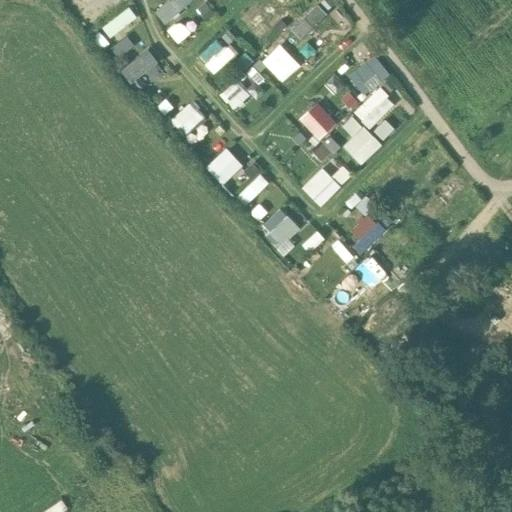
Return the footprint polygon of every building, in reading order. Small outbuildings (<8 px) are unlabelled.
[(161,0),(152,9),(164,22),(186,0),(161,0)] [(253,32),(269,17),(253,1),(237,16),(253,32)] [(181,15),(186,26),(213,14),(207,2),(181,15)] [(315,2),(289,27),(300,38),(325,13),(315,2)] [(109,37),(137,16),(127,3),(99,24),(109,37)] [(178,18),(166,29),(177,41),(189,30),(178,18)] [(108,51),(118,59),(133,41),(122,33),(108,51)] [(208,69),(229,56),(218,38),(197,51),(208,69)] [(260,58),(281,81),(299,64),(279,42),(260,58)] [(116,68),(136,92),(164,69),(144,45),(116,68)] [(369,53),(342,77),(359,96),(386,72),(369,53)] [(218,94),(234,109),(249,91),(233,77),(218,94)] [(369,127),(393,101),(376,84),(351,111),(369,127)] [(168,118),(184,132),(203,112),(187,97),(168,118)] [(314,99),(296,116),(316,137),(334,120),(314,99)] [(351,135),(342,143),(358,162),(379,143),(352,112),(340,123),(351,135)] [(289,169),(306,152),(287,134),(271,150),(289,169)] [(312,150),(321,160),(339,146),(331,135),(312,150)] [(222,145),(202,165),(219,183),(240,164),(222,145)] [(331,172),(341,184),(352,175),(342,163),(331,172)] [(319,206),(340,185),(321,165),(299,186),(319,206)] [(232,193),(241,204),(267,182),(258,171),(232,193)] [(280,253),(292,244),(286,236),(298,227),(280,205),(257,223),(280,253)] [(308,252),(324,237),(315,228),(300,243),(308,252)] [(351,286),(356,280),(345,270),(323,297),(342,312),(358,292),(351,286)] [(59,498),(37,511),(55,511),(64,506),(59,498)]
